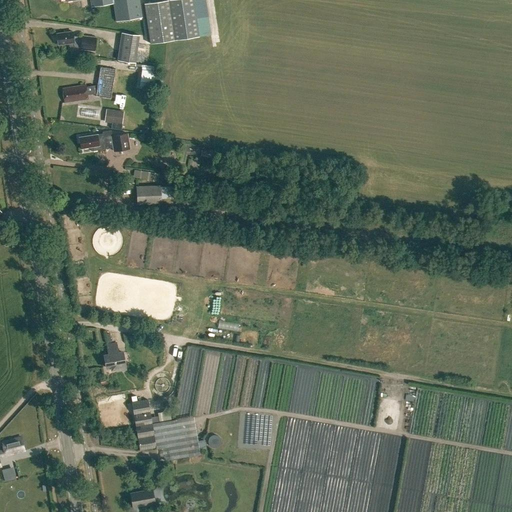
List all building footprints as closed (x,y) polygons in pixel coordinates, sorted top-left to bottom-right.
[(65,0),(66,1),(70,0),(89,0),(91,7),(113,3),(116,21),(142,17),(139,1),(144,0),(65,0)] [(163,0),(144,3),(150,43),(174,40),(168,0),(163,0)] [(199,36),(193,0),(168,0),(175,40),(199,36)] [(80,48),(94,50),(95,37),(81,35),(81,37),(73,35),(72,31),(56,33),(57,44),(73,42),(73,46),(80,47),(80,48)] [(135,63),(139,35),(122,33),(118,60),(135,63)] [(86,73),(62,77),(65,92),(88,88),(88,86),(94,85),(93,92),(109,94),(113,64),(97,62),(95,74),(86,75),(86,73)] [(146,63),(145,72),(156,74),(157,64),(146,63)] [(123,112),(113,111),(112,122),(121,124),(123,112)] [(112,147),(113,151),(129,148),(126,133),(111,136),(110,130),(102,131),(102,133),(79,137),(80,148),(90,147),(91,151),(112,147)] [(137,187),(137,203),(161,202),(161,186),(137,187)] [(123,352),(119,353),(117,342),(107,344),(109,355),(104,356),(106,366),(111,366),(111,369),(116,368),(116,365),(125,363),(123,352)] [(162,446),(164,458),(200,452),(193,414),(151,421),(148,399),(132,402),(140,449),(162,446)] [(1,441),(4,449),(0,450),(0,466),(0,467),(0,464),(0,456),(24,451),(21,436),(1,441)] [(131,504),(133,504),(133,506),(147,504),(147,505),(155,504),(152,488),(144,489),(144,491),(131,493),(131,495),(129,496),(129,500),(131,504)]
